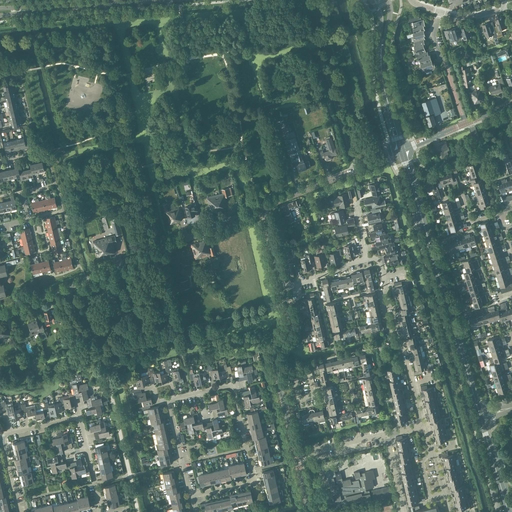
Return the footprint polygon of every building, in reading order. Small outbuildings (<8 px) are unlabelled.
[(497,37),(497,38),(503,36),(501,30),(506,28),(503,17),(495,20),(497,26),(494,27),(497,37)] [(413,27),(415,33),(424,30),(425,30),(424,26),(425,26),(424,20),(413,23),(413,22),(410,23),(411,28),(413,27)] [(494,27),(493,22),(492,22),(482,25),(486,37),(493,35),(494,38),(497,37),(494,27)] [(460,33),(462,40),(472,37),(469,26),(462,28),(463,32),(460,33)] [(457,44),(457,43),(457,42),(462,41),(462,40),(460,33),(457,34),(455,28),(444,31),(447,39),(450,38),(451,41),(453,41),(454,43),(454,44),(455,45),(456,45),(457,44)] [(415,43),(424,40),(425,39),(424,36),(425,35),(424,30),(415,33),(413,33),(414,36),(413,37),(415,43)] [(426,52),(424,47),(426,47),(424,40),(415,43),(416,46),(414,46),(415,50),(414,50),(416,56),(417,55),(426,52)] [(501,51),(502,54),(506,53),(508,56),(511,55),(509,48),(501,51)] [(421,64),(432,60),(430,55),(429,55),(427,52),(426,52),(417,55),(419,61),(420,60),(421,64)] [(432,60),(421,64),(423,69),(425,69),(426,72),(436,69),(434,63),(433,64),(432,60)] [(469,68),(462,70),(465,87),(472,86),(469,68)] [(504,85),(502,78),(498,79),(499,84),(490,87),(492,94),(503,91),(501,86),(504,85)] [(474,104),(485,101),(482,90),(479,91),(478,90),(470,93),(474,104)] [(432,99),(422,102),(430,126),(436,124),(433,116),(442,113),(437,98),(432,99)] [(294,132),(286,134),(288,140),(295,137),(294,132)] [(288,140),(285,141),(287,147),(292,162),(297,160),(299,164),(297,165),(299,171),(300,171),(302,171),(302,170),(306,169),(311,167),(309,161),(304,163),(295,137),(288,140)] [(325,140),(328,148),(329,151),(323,153),(322,150),(319,151),(321,156),(324,155),(325,158),(326,160),(332,158),(331,156),(337,154),(335,149),(331,138),(325,140)] [(440,144),(443,152),(441,153),(442,157),(445,156),(445,155),(448,154),(447,151),(450,150),(448,147),(448,146),(447,143),(446,142),(440,144)] [(503,159),(503,162),(505,168),(511,165),(511,158),(509,160),(509,157),(503,159)] [(42,162),(36,163),(38,172),(44,171),(42,162)] [(38,172),(36,163),(30,165),(31,169),(32,173),(38,172)] [(470,171),(478,169),(476,163),(466,166),(467,169),(469,168),(470,171)] [(12,169),(14,178),(20,176),(19,172),(17,164),(14,164),(15,169),(12,169)] [(14,178),(12,169),(6,171),(8,179),(14,178)] [(33,177),(32,173),(31,169),(25,170),(27,179),(33,177)] [(471,181),(477,179),(476,176),(480,175),(478,169),(470,171),(471,174),(469,175),(471,181)] [(27,179),(25,170),(19,172),(20,176),(21,180),(27,179)] [(446,174),(448,183),(452,182),(452,184),(458,182),(456,176),(453,176),(452,172),(446,174)] [(446,174),(440,176),(441,180),(438,181),(439,183),(440,188),(446,186),(445,184),(448,183),(446,174)] [(476,189),(484,186),(482,180),(477,182),(477,179),(471,181),(472,186),(475,186),(476,189)] [(508,191),(504,180),(502,181),(503,183),(499,184),(502,193),(508,191)] [(439,188),(440,188),(439,183),(438,184),(434,185),(433,181),(426,183),(429,192),(433,191),(433,193),(435,192),(436,198),(441,197),(438,189),(439,188)] [(381,193),(379,183),(369,186),(370,191),(372,191),(373,195),(381,193)] [(484,186),(476,189),(477,192),(474,193),(475,195),(486,192),(484,186)] [(219,194),(207,197),(210,213),(224,210),(223,209),(227,208),(225,197),(232,195),(230,187),(222,189),(223,193),(219,194)] [(487,198),(486,192),(475,195),(476,198),(478,197),(479,200),(487,198)] [(349,205),(346,194),(338,196),(338,197),(333,198),(335,206),(340,205),(340,207),(349,205)] [(43,200),(45,210),(51,208),(48,196),(46,196),(47,199),(43,200)] [(48,196),(51,208),(57,207),(54,197),(50,198),(50,196),(48,196)] [(373,208),(385,205),(384,201),(381,201),(380,197),(364,200),(366,206),(372,204),(373,208)] [(45,210),(43,200),(39,201),(38,198),(36,199),(39,211),(45,210)] [(487,198),(479,200),(480,203),(478,204),(480,210),(486,208),(485,205),(489,204),(487,198)] [(39,211),(36,199),(34,199),(35,202),(31,203),(33,213),(39,211)] [(444,209),(460,203),(459,200),(454,202),(454,203),(451,204),(450,200),(442,203),(444,209)] [(299,203),(297,203),(296,201),(288,204),(291,212),(290,212),(290,214),(292,217),(296,215),(296,216),(301,214),(298,207),(301,207),(299,203)] [(182,219),(179,208),(169,211),(167,203),(162,204),(164,212),(166,212),(170,224),(179,222),(179,220),(182,219)] [(444,209),(446,214),(454,212),(453,208),(456,208),(461,207),(460,203),(444,209)] [(197,211),(196,205),(192,206),(192,205),(185,207),(188,218),(195,216),(194,212),(197,211)] [(368,222),(369,222),(370,223),(380,220),(379,213),(381,212),(380,209),(376,209),(372,210),(372,214),(368,215),(368,216),(367,216),(368,222)] [(332,224),(345,222),(345,224),(348,223),(354,222),(353,218),(347,220),(345,221),(342,210),(334,212),(336,218),(334,219),(333,219),(331,219),(330,221),(331,223),(332,224)] [(446,214),(448,220),(464,215),(463,212),(457,213),(458,214),(455,215),(454,212),(446,214)] [(450,226),(458,223),(457,220),(459,219),(459,220),(465,218),(464,215),(448,220),(450,226)] [(46,224),(59,222),(58,220),(55,220),(54,216),(45,218),(46,224)] [(499,224),(498,221),(492,223),(493,224),(490,225),(489,221),(481,224),(483,230),(499,224)] [(59,222),(46,224),(48,230),(57,228),(56,224),(59,223),(59,222)] [(458,223),(450,226),(447,227),(450,234),(456,232),(455,230),(468,227),(467,223),(461,225),(461,226),(459,226),(458,223)] [(385,234),(384,230),(383,230),(382,224),(373,226),(375,232),(369,233),(370,237),(380,235),(385,234)] [(484,235),(492,233),(491,229),(494,229),(500,228),(499,224),(483,230),(484,235)] [(335,228),(337,236),(348,234),(346,225),(335,228)] [(18,237),(31,234),(29,228),(20,230),(21,235),(18,235),(18,237)] [(57,228),(48,230),(49,236),(61,233),(61,232),(61,231),(58,232),(57,228)] [(50,242),(60,240),(59,236),(62,235),(61,233),(49,236),(50,242)] [(376,247),(379,246),(392,243),(391,239),(389,239),(388,233),(385,234),(380,235),(381,241),(376,243),(376,247)] [(486,241),(503,236),(502,233),(496,234),(496,235),(494,236),(492,233),(484,235),(486,241)] [(22,242),(32,240),(31,234),(18,237),(19,239),(21,238),(22,242)] [(471,237),(470,234),(467,235),(471,246),(477,244),(474,236),(471,237)] [(93,242),(98,258),(110,255),(111,254),(110,254),(116,252),(113,243),(117,242),(115,235),(93,242),(93,241),(93,242)] [(465,247),(471,246),(467,235),(465,236),(466,238),(462,239),(465,247)] [(503,236),(486,241),(488,247),(496,244),(495,241),(498,240),(498,241),(503,239),(503,236)] [(453,251),(459,249),(456,238),(453,239),(454,242),(451,243),(453,251)] [(459,249),(465,247),(462,239),(459,240),(458,238),(456,238),(459,249)] [(32,240),(22,242),(23,246),(21,247),(21,249),(33,246),(32,240)] [(52,248),(64,245),(64,243),(61,244),(60,240),(50,242),(52,248)] [(216,255),(213,246),(209,248),(207,240),(203,241),(203,240),(191,244),(196,259),(213,254),(213,256),(216,255)] [(353,248),(356,247),(355,240),(351,240),(352,245),(345,247),(347,258),(355,256),(353,248)] [(453,251),(451,243),(448,244),(447,241),(444,242),(448,253),(453,251)] [(395,253),(394,247),(395,247),(394,243),(392,243),(379,246),(380,250),(385,249),(387,255),(395,253)] [(488,247),(490,252),(506,247),(505,244),(500,246),(500,247),(497,247),(496,244),(488,247)] [(52,248),(53,254),(63,252),(62,247),(64,247),(64,245),(52,248)] [(33,246),(21,249),(21,251),(24,250),(25,254),(35,252),(33,246)] [(507,250),(506,247),(490,252),(492,258),(500,256),(499,252),(501,251),(502,252),(507,250)] [(324,257),(327,256),(325,249),(322,250),(323,255),(315,257),(317,266),(325,265),(324,257)] [(338,256),(341,255),(340,249),(337,250),(337,253),(329,255),(332,264),(340,263),(338,256)] [(398,252),(395,253),(387,255),(386,255),(385,255),(381,256),(383,262),(387,261),(387,259),(389,259),(390,265),(401,263),(401,264),(404,263),(403,259),(398,260),(397,257),(399,256),(398,252)] [(305,255),(306,259),(301,260),(303,271),(311,269),(309,263),(313,262),(311,254),(305,255)] [(492,258),(494,264),(510,259),(509,256),(503,258),(501,259),(500,256),(492,258)] [(61,271),(67,269),(64,257),(62,257),(63,260),(59,261),(61,271)] [(66,257),(64,257),(67,269),(73,268),(71,258),(67,259),(66,257)] [(299,265),(297,257),(292,258),(293,262),(287,264),(289,275),(297,273),(295,266),(299,265)] [(42,262),(45,272),(51,270),(48,261),(48,258),(46,258),(47,261),(42,262)] [(472,258),(464,261),(466,267),(479,263),(478,259),(475,260),(476,261),(473,262),(472,258)] [(61,271),(59,261),(55,262),(54,259),(52,260),(53,263),(55,272),(61,271)] [(494,264),(495,270),(504,267),(502,264),(505,263),(505,264),(511,262),(510,259),(494,264)] [(45,272),(42,262),(38,263),(38,260),(36,261),(39,273),(45,272)] [(39,273),(36,261),(34,261),(35,264),(31,265),(33,274),(39,273)] [(480,266),(479,263),(466,267),(467,272),(473,271),(476,270),(474,267),(477,266),(480,266)] [(495,270),(497,276),(511,270),(511,267),(507,269),(507,270),(505,271),(504,267),(495,270)] [(366,281),(372,280),(369,269),(364,270),(364,272),(362,272),(364,280),(366,279),(366,281)] [(511,274),(511,270),(497,276),(499,281),(507,279),(506,275),(509,275),(511,274)] [(474,274),(473,271),(467,272),(464,273),(466,279),(480,275),(479,272),(476,273),(474,274)] [(468,285),(476,282),(479,281),(478,279),(481,278),(480,275),(466,279),(468,285)] [(354,284),(353,284),(352,277),(351,277),(349,277),(349,276),(346,277),(348,287),(354,286),(354,284)] [(322,280),(324,291),(330,289),(330,290),(332,290),(330,282),(330,280),(328,281),(327,278),(322,280)] [(511,283),(511,279),(511,280),(511,281),(508,282),(507,279),(499,281),(501,287),(503,287),(506,286),(509,285),(511,284),(511,283)] [(374,289),(372,280),(366,281),(368,287),(366,288),(367,292),(368,291),(368,292),(374,290),(374,289)] [(398,289),(399,292),(407,290),(406,286),(402,286),(401,281),(393,283),(394,286),(396,286),(397,290),(398,289)] [(468,285),(470,290),(483,286),(482,283),(480,284),(480,285),(477,286),(476,282),(468,285)] [(470,290),(472,296),(480,294),(479,290),(481,290),(482,290),(484,289),(483,286),(470,290)] [(331,296),(330,290),(330,289),(324,291),(327,301),(332,300),(334,299),(333,295),(331,296)] [(395,298),(408,296),(407,290),(399,292),(399,295),(396,295),(395,297),(395,298)] [(305,305),(316,303),(316,302),(315,299),(314,300),(314,297),(313,297),(313,296),(314,296),(314,293),(306,294),(307,299),(304,299),(305,305)] [(365,299),(365,301),(376,299),(375,296),(376,296),(376,293),(371,294),(370,294),(369,294),(365,295),(366,299),(365,299)] [(472,296),(474,302),(487,298),(486,295),(483,295),(484,296),(481,297),(480,294),(472,296)] [(488,301),(487,298),(474,302),(475,308),(484,305),(482,302),(485,301),(485,302),(488,301)] [(408,307),(411,306),(409,301),(401,303),(402,305),(398,306),(397,308),(398,309),(400,309),(404,308),(408,307)] [(503,303),(508,319),(511,317),(511,312),(511,309),(508,310),(507,308),(506,302),(503,303)] [(499,313),(501,318),(502,321),(508,319),(503,303),(500,304),(501,309),(502,309),(503,312),(499,313)] [(495,320),(501,318),(499,313),(499,310),(495,311),(494,308),(495,308),(494,305),(491,306),(495,320)] [(490,313),(487,314),(490,322),(495,320),(491,306),(488,307),(489,310),(490,313)] [(397,315),(399,315),(407,313),(410,313),(410,310),(409,310),(408,307),(404,308),(400,309),(400,311),(397,312),(396,314),(396,315),(397,315)] [(484,323),(490,322),(487,314),(484,315),(483,312),(483,309),(480,310),(484,323)] [(478,314),(479,316),(476,317),(478,325),(484,323),(480,310),(477,311),(477,314),(478,314)] [(59,316),(55,317),(52,318),(50,311),(44,312),(46,320),(44,321),(45,325),(60,321),(59,316)] [(478,325),(476,317),(472,318),(471,316),(472,315),(471,313),(468,314),(471,324),(471,325),(472,327),(478,325)] [(373,322),(380,320),(381,320),(380,318),(381,317),(380,314),(370,317),(371,320),(370,320),(370,322),(373,322)] [(329,322),(330,326),(341,323),(340,320),(341,320),(340,318),(330,320),(330,322),(329,322)] [(29,332),(31,335),(44,330),(41,323),(38,325),(36,320),(28,323),(31,331),(29,332)] [(381,322),(380,320),(373,322),(373,324),(370,324),(372,330),(383,328),(381,322)] [(397,330),(398,332),(411,328),(411,326),(410,326),(409,323),(401,325),(402,328),(398,329),(397,330)] [(0,339),(10,336),(5,324),(1,325),(0,325),(0,339)] [(361,332),(372,330),(370,324),(360,327),(359,326),(357,326),(358,330),(360,330),(361,332)] [(354,327),(354,328),(344,330),(345,336),(356,334),(355,331),(357,330),(356,326),(354,327)] [(314,337),(315,336),(325,334),(324,332),(325,332),(325,329),(314,331),(315,334),(314,334),(314,337)] [(334,339),(345,336),(344,330),(341,331),(341,329),(333,331),(333,333),(334,339)] [(404,341),(403,343),(403,344),(417,341),(418,341),(417,339),(418,338),(417,335),(407,338),(405,338),(406,341),(404,341)] [(506,341),(505,337),(499,339),(500,340),(497,341),(496,337),(488,340),(490,346),(506,341)] [(329,341),(329,339),(327,339),(316,342),(316,341),(310,343),(311,346),(310,346),(312,351),(315,350),(315,349),(316,349),(316,348),(316,347),(315,347),(315,346),(316,345),(319,344),(321,345),(321,349),(325,348),(324,345),(331,344),(330,341),(329,341)] [(506,341),(490,346),(491,351),(499,349),(498,345),(501,345),(507,344),(506,341)] [(500,349),(491,351),(493,357),(501,355),(510,352),(509,349),(503,350),(502,348),(500,349)] [(410,357),(409,358),(410,360),(422,357),(421,352),(413,353),(412,354),(412,356),(410,357)] [(493,357),(490,358),(492,364),(495,363),(498,362),(503,360),(502,357),(505,356),(505,357),(511,355),(510,352),(501,355),(493,357)] [(359,355),(357,356),(358,360),(360,359),(361,363),(362,365),(367,364),(366,360),(367,359),(366,358),(365,353),(359,355)] [(355,354),(352,355),(352,356),(354,366),(357,365),(357,366),(362,365),(361,363),(360,359),(358,360),(357,356),(357,355),(355,356),(355,354)] [(349,368),(347,358),(345,358),(344,357),(341,358),(343,368),(348,367),(349,368)] [(326,367),(324,368),(325,371),(327,371),(327,372),(328,373),(330,372),(330,371),(333,371),(330,360),(327,361),(327,362),(325,362),(325,363),(326,367)] [(415,371),(414,371),(415,375),(415,374),(421,373),(422,373),(422,372),(421,368),(423,368),(425,368),(423,362),(415,364),(414,364),(415,367),(415,371)] [(492,370),(508,365),(507,362),(501,364),(502,365),(499,365),(498,362),(495,363),(492,364),(490,364),(492,370)] [(323,363),(317,364),(318,369),(318,370),(319,371),(320,375),(325,374),(325,371),(324,368),(326,367),(325,363),(323,363)] [(224,369),(218,371),(220,377),(220,380),(227,378),(226,375),(226,372),(228,372),(226,364),(223,365),(224,369)] [(363,372),(361,372),(362,376),(364,376),(370,375),(370,373),(369,371),(369,370),(370,369),(368,368),(367,364),(362,365),(363,372)] [(220,377),(218,371),(218,368),(213,370),(212,367),(210,366),(210,365),(207,366),(208,368),(210,376),(212,375),(213,379),(220,377)] [(392,365),(386,367),(388,375),(386,376),(388,381),(400,378),(397,367),(393,368),(392,365)] [(508,365),(492,370),(494,376),(502,374),(501,370),(503,369),(503,370),(509,368),(508,365)] [(168,367),(170,375),(173,374),(174,381),(177,381),(177,380),(181,379),(178,367),(172,369),(171,366),(168,367)] [(194,380),(195,386),(202,384),(201,382),(200,375),(199,373),(193,374),(192,366),(188,367),(191,380),(194,380)] [(162,380),(160,374),(160,371),(154,373),(154,371),(153,370),(152,367),(149,368),(150,370),(150,371),(152,379),(154,378),(155,382),(162,380)] [(160,374),(162,380),(162,383),(169,381),(167,375),(170,375),(168,367),(166,368),(166,370),(165,370),(164,372),(164,373),(160,374)] [(246,371),(248,381),(253,380),(252,375),(256,374),(255,372),(257,372),(256,367),(253,368),(253,370),(251,370),(246,371)] [(199,373),(200,375),(201,382),(205,381),(205,382),(208,381),(207,377),(210,376),(208,368),(204,369),(203,371),(203,372),(199,373)] [(152,379),(150,371),(147,372),(141,373),(142,378),(143,384),(150,383),(149,379),(152,379)] [(511,377),(511,373),(505,375),(505,374),(502,375),(502,374),(494,376),(495,382),(511,377)] [(325,374),(320,375),(321,379),(320,381),(321,381),(322,386),(328,385),(328,384),(330,384),(329,380),(327,380),(325,374)] [(497,388),(505,385),(504,382),(507,381),(511,379),(511,377),(495,382),(497,388)] [(133,392),(141,390),(140,388),(144,387),(143,384),(142,378),(135,380),(136,382),(133,383),(134,387),(137,386),(137,388),(133,389),(133,392)] [(400,378),(388,381),(389,386),(390,386),(392,391),(402,388),(400,378)] [(87,383),(80,384),(80,383),(82,382),(81,379),(76,381),(77,383),(77,385),(78,390),(81,389),(86,388),(88,388),(88,386),(87,383)] [(421,393),(421,396),(422,398),(424,397),(425,400),(436,398),(433,387),(427,388),(427,385),(421,386),(421,390),(422,390),(423,393),(421,393)] [(505,385),(497,388),(499,393),(511,389),(511,385),(509,387),(506,388),(505,385)] [(393,402),(405,399),(402,388),(392,391),(393,396),(391,396),(393,402)] [(142,400),(147,399),(145,392),(142,393),(141,390),(133,392),(134,395),(134,397),(135,398),(137,397),(138,401),(142,400)] [(69,395),(63,397),(65,406),(64,406),(65,408),(72,407),(71,405),(74,404),(72,396),(70,397),(69,395)] [(54,403),(55,406),(56,412),(63,411),(62,406),(64,406),(65,406),(63,397),(60,398),(61,402),(54,403)] [(143,410),(148,408),(150,408),(150,405),(153,405),(151,398),(147,399),(142,400),(144,406),(142,407),(142,410),(143,410)] [(373,405),(377,404),(377,402),(378,401),(377,398),(367,400),(368,406),(369,406),(369,408),(373,407),(373,405)] [(423,404),(424,406),(424,409),(426,408),(427,411),(439,408),(436,398),(425,400),(426,403),(423,404)] [(219,407),(220,410),(225,409),(227,408),(228,408),(227,405),(224,406),(223,399),(219,399),(218,400),(218,402),(219,407)] [(397,412),(405,410),(405,411),(407,410),(406,405),(405,399),(393,402),(394,407),(395,407),(397,412)] [(14,410),(13,406),(12,402),(6,404),(5,402),(3,402),(2,402),(4,410),(7,410),(8,416),(15,414),(14,410)] [(55,406),(54,403),(48,405),(48,402),(44,403),(46,408),(47,416),(50,415),(50,416),(57,415),(56,412),(55,406)] [(22,404),(13,406),(14,410),(15,414),(16,419),(22,417),(21,413),(24,412),(22,404)] [(37,413),(36,410),(35,405),(26,407),(25,404),(22,404),(24,412),(27,412),(28,415),(35,414),(37,413)] [(369,408),(367,408),(368,414),(369,415),(375,414),(375,412),(379,411),(378,406),(377,406),(377,404),(373,405),(373,407),(369,408)] [(320,411),(317,411),(319,421),(319,422),(325,421),(325,419),(323,410),(322,407),(320,407),(319,409),(320,411)] [(329,413),(329,415),(330,415),(333,414),(334,416),(338,415),(337,413),(340,413),(339,410),(338,410),(337,407),(327,409),(328,413),(329,413)] [(43,408),(36,410),(37,413),(35,414),(36,420),(45,418),(45,417),(47,416),(46,408),(43,409),(43,408)] [(225,409),(220,410),(217,410),(218,415),(219,418),(217,418),(218,420),(221,420),(221,417),(222,417),(221,415),(228,413),(228,410),(227,408),(225,409)] [(355,410),(354,410),(355,414),(357,414),(358,416),(362,415),(363,416),(364,415),(368,414),(367,408),(357,411),(356,410),(355,410)] [(441,419),(440,413),(439,408),(427,411),(427,414),(426,415),(427,419),(429,418),(430,422),(433,421),(441,419)] [(351,412),(340,414),(342,420),(346,419),(347,420),(348,418),(352,417),(352,415),(354,414),(353,410),(353,411),(351,411),(351,412)] [(405,411),(405,410),(397,412),(394,413),(395,418),(394,419),(395,424),(407,422),(406,416),(405,411)] [(309,423),(306,414),(300,415),(299,412),(296,413),(298,423),(303,422),(303,424),(309,423)] [(333,414),(330,415),(330,417),(331,422),(336,421),(337,422),(338,421),(342,420),(340,414),(338,415),(334,416),(333,414)] [(187,423),(192,422),(195,421),(194,416),(187,418),(186,415),(183,416),(184,419),(183,419),(184,422),(185,424),(187,423)] [(433,424),(430,424),(431,427),(431,429),(433,428),(434,431),(445,429),(444,424),(443,418),(441,419),(433,421),(433,424)] [(106,431),(109,430),(108,425),(105,426),(104,421),(101,421),(99,422),(100,424),(101,429),(101,432),(106,431)] [(91,431),(101,429),(100,424),(95,425),(94,422),(89,423),(90,426),(91,431)] [(192,422),(187,423),(185,424),(184,422),(180,423),(182,430),(188,429),(189,433),(193,432),(194,432),(194,429),(193,429),(192,424),(192,422)] [(212,430),(213,435),(214,437),(212,437),(213,440),(217,439),(216,434),(229,431),(228,428),(222,430),(222,429),(222,428),(219,428),(214,429),(212,430)] [(434,434),(433,435),(434,438),(434,439),(437,439),(437,442),(436,442),(437,445),(439,445),(443,444),(442,441),(448,440),(447,434),(446,429),(445,429),(434,431),(434,432),(434,434)] [(62,434),(63,434),(63,431),(61,432),(56,433),(57,438),(52,439),(54,444),(56,443),(61,442),(64,442),(64,441),(63,437),(62,437),(62,434)] [(25,433),(26,440),(34,438),(32,432),(25,433)] [(396,446),(397,451),(410,448),(407,438),(402,439),(402,436),(395,437),(397,446),(396,446)] [(63,452),(61,442),(56,443),(54,444),(53,444),(55,451),(58,451),(58,453),(63,452)] [(410,448),(397,451),(398,456),(400,456),(401,461),(410,460),(412,459),(410,448)] [(50,463),(50,462),(55,461),(55,462),(58,461),(57,456),(57,454),(58,453),(58,451),(55,451),(51,452),(52,457),(47,458),(48,462),(48,463),(50,463)] [(448,456),(448,453),(442,454),(442,458),(443,458),(444,461),(442,461),(443,465),(445,465),(446,468),(457,465),(454,455),(448,456)] [(410,460),(401,461),(399,462),(400,467),(398,468),(400,473),(412,470),(410,460)] [(58,471),(62,470),(62,468),(65,467),(67,467),(66,462),(56,464),(57,469),(58,471)] [(448,479),(460,476),(457,465),(446,468),(447,471),(444,471),(445,476),(447,475),(448,479)] [(327,478),(325,479),(326,479),(327,486),(327,487),(330,486),(332,494),(331,494),(332,494),(333,501),(333,502),(341,500),(342,505),(343,505),(342,505),(347,504),(348,504),(348,503),(355,502),(356,502),(355,502),(363,500),(363,503),(364,503),(371,501),(369,490),(366,491),(365,489),(374,487),(374,486),(373,487),(372,479),(375,478),(374,478),(372,471),(373,471),(373,470),(362,473),(362,474),(360,474),(359,471),(354,472),(355,480),(351,481),(350,478),(350,479),(342,481),(342,480),(341,478),(342,478),(340,473),(339,473),(339,472),(338,472),(338,473),(335,474),(334,470),(326,472),(327,478)] [(412,470),(400,473),(401,478),(402,478),(404,483),(415,481),(412,470)] [(200,486),(206,485),(203,474),(198,475),(198,476),(196,477),(197,484),(200,483),(200,486)] [(462,486),(460,476),(448,479),(448,482),(447,482),(448,486),(450,486),(451,489),(454,488),(462,486)] [(415,481),(404,483),(405,488),(403,489),(405,494),(417,491),(415,481)] [(451,492),(452,494),(452,496),(454,496),(455,499),(467,496),(464,485),(462,486),(454,488),(454,491),(451,492)] [(389,487),(371,491),(374,501),(391,497),(389,487)] [(405,494),(406,499),(407,499),(408,504),(411,504),(413,503),(420,502),(417,491),(405,494)] [(455,502),(454,502),(455,505),(455,507),(458,506),(458,509),(459,510),(463,509),(469,507),(468,501),(467,496),(455,499),(455,502)] [(204,503),(205,505),(201,506),(202,511),(206,510),(206,511),(212,511),(210,502),(204,503)]
